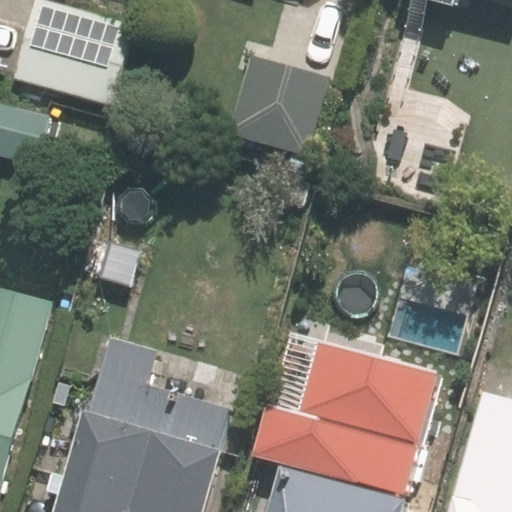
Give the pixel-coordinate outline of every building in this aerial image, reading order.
[(42,0),(20,78),(120,107),(142,26),(51,0),(42,0)] [(316,156),(338,78),(260,56),(238,134),(316,156)] [(57,121),(0,104),(0,155),(45,168),(57,121)] [(145,249),(117,242),(106,280),(134,288),(145,249)] [(0,511),(5,511),(64,303),(0,285),(0,511)] [(511,310),(502,308),(479,390),(511,399),(511,310)] [(415,511),(455,361),(329,328),(280,511),(415,511)] [(227,449),(240,408),(161,386),(170,352),(122,338),(102,414),(95,413),(67,511),(220,511),(237,452),(227,449)] [(511,511),(511,464),(480,456),(463,511),(511,511)]
